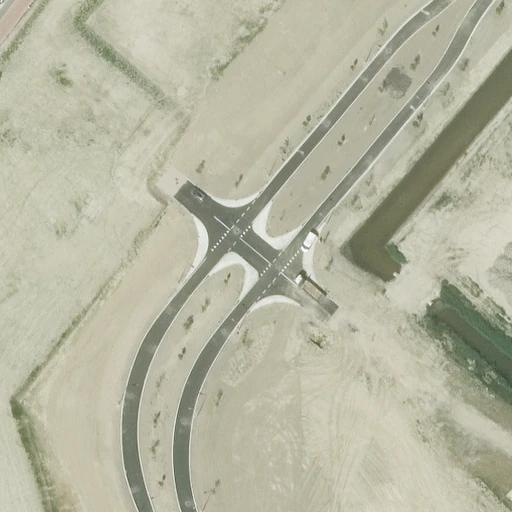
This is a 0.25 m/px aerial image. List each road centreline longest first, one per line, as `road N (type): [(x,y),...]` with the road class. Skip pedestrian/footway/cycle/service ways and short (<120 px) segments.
road 1 (tertiary): [(275,269),(439,71),(484,0)]
road 2 (tertiary): [(443,0),(399,37),(232,233)]
road 3 (tertiary): [(232,233),(141,359),(129,446),(145,511)]
road 4 (tertiary): [(188,511),(179,452),(187,396),(203,357),(275,269)]
